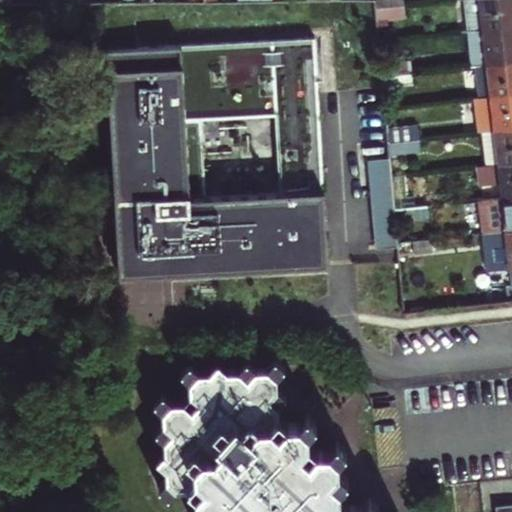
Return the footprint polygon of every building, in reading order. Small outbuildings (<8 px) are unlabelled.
[(511,0),(465,0),(469,31),(486,29),(511,26),(511,0)] [(374,7),(376,25),(391,23),(391,18),(408,16),(407,4),(374,7)] [(511,26),(486,29),(469,31),(473,63),(475,63),(489,62),(511,59),(511,26)] [(317,37),(108,49),(117,218),(120,278),(329,267),(317,37)] [(395,60),(396,71),(414,70),(413,58),(395,60)] [(511,59),(489,62),(475,63),(479,97),(493,96),(511,93),(511,59)] [(415,82),(414,70),(396,71),(397,84),(415,82)] [(511,93),(493,96),(479,97),(482,131),(497,129),(511,127),(511,93)] [(387,129),(389,141),(421,137),(420,125),(387,129)] [(511,127),(497,129),(482,131),(486,165),(511,161),(511,127)] [(421,137),(389,141),(390,152),(423,149),(421,137)] [(396,207),(394,195),(390,155),(369,157),(378,244),(399,242),(397,220),(396,207)] [(503,181),(504,196),(511,195),(511,161),(486,165),(481,165),(483,183),(503,181)] [(394,195),(396,207),(428,204),(427,192),(394,195)] [(511,195),(504,196),(486,198),(489,233),(511,230),(511,195)] [(429,216),(428,204),(396,207),(397,220),(429,216)] [(511,230),(489,233),(494,271),(511,268),(511,230)] [(432,239),(414,241),(415,253),(433,251),(432,239)] [(268,360),(277,368),(285,360),(276,352),(268,360)] [(199,363),(190,372),(190,383),(199,391),(192,400),(184,392),(172,392),(163,402),(164,413),(156,422),(165,430),(165,441),(174,450),(166,459),(166,470),(175,479),(188,477),(194,470),(202,478),(196,485),(194,498),(203,506),(217,506),(224,498),(232,505),(224,511),(367,511),(368,508),(359,499),(346,501),(338,509),(334,504),(331,501),(338,494),(338,482),(328,472),(336,463),(337,452),(327,443),(314,444),(307,452),(304,449),(299,445),(307,436),(307,425),(296,416),(284,416),(277,424),(269,417),(276,409),(277,397),(270,389),(277,381),(277,368),(268,360),(256,360),(248,369),(240,361),(228,362),(219,353),(210,362),(199,363)] [(248,353),(240,361),(248,369),(256,360),(248,353)] [(190,372),(199,363),(190,355),(181,364),(190,372)] [(285,388),(277,381),(270,389),(277,397),(285,388)] [(155,393),(163,402),(172,392),(164,384),(155,393)] [(304,407),(296,416),(307,425),(314,417),(304,407)] [(327,443),(337,452),(344,444),(335,435),(327,443)] [(166,459),(174,450),(165,441),(157,450),(166,459)] [(346,473),(336,463),(328,472),(338,482),(346,473)] [(175,479),(166,470),(158,478),(167,487),(175,479)] [(7,479),(0,480),(0,511),(10,511),(7,479)] [(366,491),(359,499),(368,508),(375,500),(366,491)] [(197,511),(203,506),(194,498),(187,505),(194,511),(197,511)]
